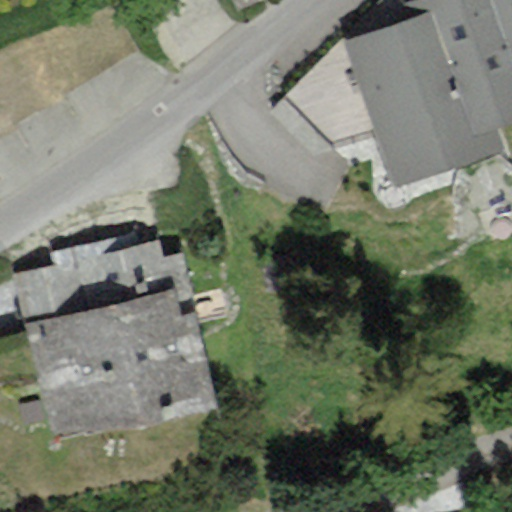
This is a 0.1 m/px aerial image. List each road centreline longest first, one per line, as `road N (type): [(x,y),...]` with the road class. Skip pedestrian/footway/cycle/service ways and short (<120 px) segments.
road 1 (residential): [(0,239),(198,106),(326,0)]
road 2 (residential): [(368,511),(511,467)]
